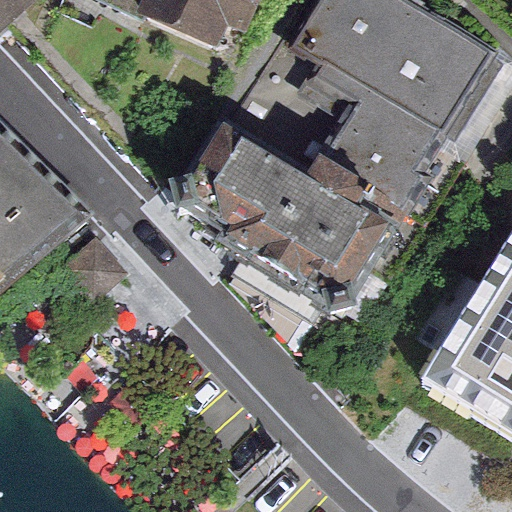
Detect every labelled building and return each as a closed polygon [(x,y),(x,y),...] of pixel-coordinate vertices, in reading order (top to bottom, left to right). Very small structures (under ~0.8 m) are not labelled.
[(0,0),(0,27),(35,0),(0,0)] [(145,0),(141,10),(215,44),(224,24),(235,28),(247,0),(145,0)] [(222,136),(179,205),(340,306),(493,62),(393,0),(312,0),(269,70),(325,104),(282,173),(222,136)] [(0,132),(0,280),(74,216),(0,132)] [(92,239),(61,268),(93,303),(124,275),(92,239)] [(511,249),(428,386),(511,436),(511,249)]
